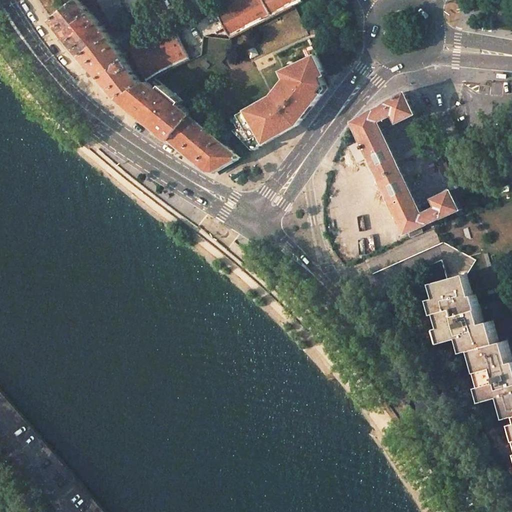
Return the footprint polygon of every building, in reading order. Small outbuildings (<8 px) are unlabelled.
[(76,0),(58,16),(53,20),(83,56),(113,37),(109,33),(80,0),(76,0)] [(300,0),(239,0),(218,11),(232,39),(295,6),(302,3),(300,0)] [(190,61),(176,33),(134,53),(149,83),(155,80),(190,61)] [(113,37),(83,56),(86,60),(120,98),(135,90),(144,85),(116,42),(113,37)] [(276,95),(238,117),(243,127),(239,130),(257,149),(302,123),(302,122),(329,88),(323,77),(328,74),(318,55),(289,69),(293,79),(288,86),(285,84),(276,95)] [(140,99),(129,105),(172,140),(193,115),(182,105),(184,103),(155,80),(149,83),(144,85),(135,90),(140,99)] [(135,90),(120,98),(125,101),(129,105),(140,99),(135,90)] [(408,91),(356,121),(356,123),(365,140),(379,169),(409,234),(435,222),(464,209),(455,190),(454,189),(451,191),(431,201),(395,125),(418,113),(408,91)] [(193,115),(172,140),(210,171),(217,172),(243,157),(245,156),(245,155),(238,143),(234,136),(227,144),(193,115)] [(245,155),(253,150),(244,138),(238,143),(245,155)] [(447,162),(439,166),(451,191),(454,189),(455,190),(459,188),(447,162)] [(474,295),(468,273),(438,282),(442,296),(435,298),(447,341),(465,336),(469,351),(478,348),(499,342),(493,320),(484,323),(476,294),(474,295)] [(511,356),(507,340),(499,342),(478,348),(484,370),(480,371),(489,400),(502,396),(505,403),(508,402),(511,414),(511,356)]
